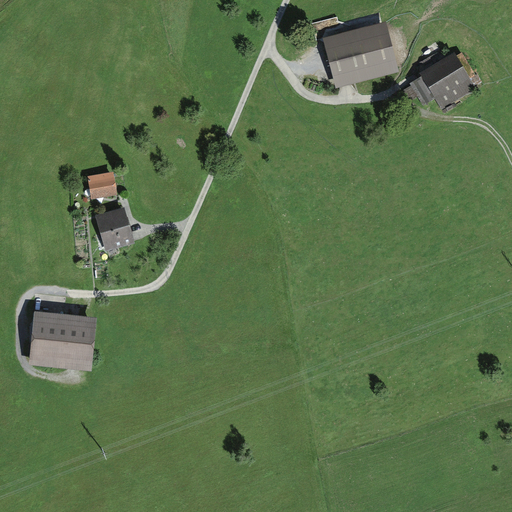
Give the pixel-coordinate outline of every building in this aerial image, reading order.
[(388,25),(328,40),(340,84),(400,68),(388,25)] [(458,55),(426,75),(444,105),(477,85),(458,55)] [(112,176),(90,180),(93,198),(115,194),(112,176)] [(123,213),(99,219),(107,249),(131,243),(123,213)] [(98,319),(38,313),(32,360),(92,367),(98,319)]
